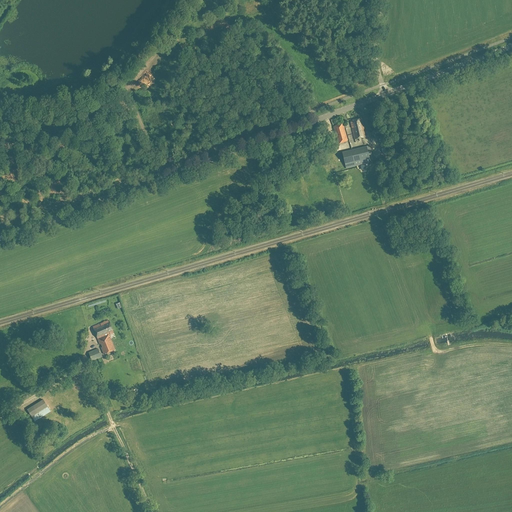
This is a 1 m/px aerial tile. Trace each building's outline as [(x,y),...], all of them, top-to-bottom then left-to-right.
[(354,139),(366,136),(361,117),(350,120),(354,139)] [(333,126),(338,143),(347,140),(342,123),(333,126)] [(342,152),(346,168),(370,162),(367,146),(352,150),(342,152)] [(108,320),(92,327),(100,344),(101,344),(102,347),(101,347),(103,354),(115,349),(108,334),(113,332),(108,320)] [(98,349),(89,353),(92,360),(101,356),(98,349)] [(84,394),(79,381),(69,385),(71,391),(66,393),(69,400),(84,394)] [(27,409),(34,420),(50,411),(43,399),(27,409)]
